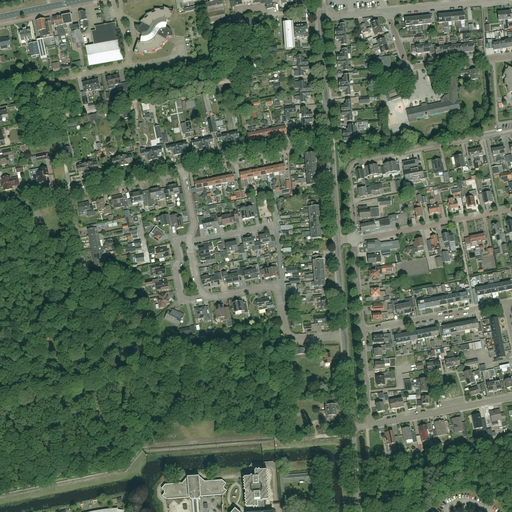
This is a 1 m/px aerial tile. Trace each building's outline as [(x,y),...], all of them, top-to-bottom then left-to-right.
[(209,0),(210,2),(205,3),(206,8),(206,12),(209,24),(215,23),(216,25),(226,23),(226,20),(222,0),(223,0),(209,0)] [(264,0),(266,3),(267,10),(274,8),(272,0),(264,0)] [(168,36),(172,37),(172,36),(172,35),(172,34),(172,33),(172,32),(171,32),(171,31),(170,30),(169,29),(168,29),(167,28),(166,28),(167,21),(169,22),(174,9),(173,9),(172,12),(169,11),(169,10),(164,8),(163,8),(164,8),(164,11),(160,11),(160,10),(154,10),(155,11),(155,13),(152,14),(151,13),(146,15),(148,17),(145,19),(144,18),(140,22),(141,23),(140,26),(135,26),(135,27),(135,28),(135,29),(135,30),(136,31),(136,32),(137,32),(137,33),(138,33),(139,34),(140,35),(141,35),(140,42),(138,41),(134,53),(134,54),(135,51),(138,52),(138,53),(144,55),(143,52),(147,52),(147,53),(153,53),(152,50),(155,49),(156,50),(161,48),(159,46),(162,43),(163,44),(167,40),(166,39),(167,36),(167,37),(168,36)] [(86,12),(85,12),(84,12),(83,12),(82,11),(80,12),(80,13),(79,13),(81,22),(83,21),(85,28),(89,27),(86,12)] [(503,30),(506,29),(504,12),(498,13),(499,21),(502,21),(503,30)] [(465,21),(467,21),(466,17),(464,17),(464,13),(457,14),(459,27),(461,26),(461,21),(465,21)] [(61,16),(65,35),(68,35),(66,25),(72,24),(70,14),(61,16)] [(62,45),(67,43),(65,35),(61,16),(53,18),(55,27),(57,27),(58,29),(57,29),(58,33),(57,33),(57,34),(58,34),(58,37),(60,37),(62,45)] [(39,35),(40,39),(53,37),(50,18),(36,21),(39,35)] [(255,31),(255,30),(252,18),(246,19),(249,33),(255,31)] [(413,31),(411,18),(405,19),(405,23),(401,23),(402,28),(406,28),(406,27),(410,26),(410,31),(413,31)] [(368,32),(380,27),(378,21),(370,24),(372,27),(367,29),(368,32)] [(86,47),(89,66),(123,60),(119,41),(115,23),(95,27),(95,31),(91,31),(94,45),(86,47)] [(284,24),(286,48),(294,47),(293,39),(308,37),(307,25),(292,26),(292,23),(284,24)] [(78,24),(75,24),(69,26),(71,32),(74,31),(78,49),(83,47),(78,24)] [(336,36),(346,35),(345,25),(340,25),(340,28),(338,28),(339,31),(335,31),(336,36)] [(380,27),(368,32),(369,34),(374,32),(375,36),(382,33),(380,27)] [(23,31),(19,32),(21,42),(25,41),(25,42),(27,42),(27,41),(32,39),(30,30),(26,31),(25,29),(23,30),(23,31)] [(494,48),(494,51),(501,50),(498,37),(498,34),(497,32),(495,33),(495,38),(496,43),(493,43),(492,42),(489,42),(489,41),(486,41),(487,44),(489,44),(490,49),(494,48)] [(498,37),(501,50),(507,49),(505,41),(502,42),(500,34),(498,34),(498,37)] [(346,35),(336,36),(336,40),(339,40),(340,42),(342,42),(342,45),(347,45),(346,35)] [(374,49),(375,49),(387,45),(385,39),(382,40),(380,37),(373,39),(372,37),(367,39),(368,41),(371,40),(373,43),(377,42),(378,45),(373,46),(374,49)] [(6,49),(5,46),(10,45),(9,39),(2,40),(2,39),(0,39),(0,46),(1,47),(2,50),(6,49)] [(417,54),(423,53),(422,40),(419,40),(420,46),(412,46),(412,52),(412,54),(413,54),(414,55),(416,55),(417,54)] [(425,40),(422,40),(423,53),(430,53),(429,49),(430,49),(432,48),(432,45),(432,44),(425,45),(425,40)] [(436,56),(443,55),(441,42),(439,42),(439,47),(435,48),(435,45),(432,45),(432,48),(435,48),(436,56)] [(36,43),(29,45),(31,57),(39,56),(36,43)] [(47,58),(44,44),(38,45),(41,60),(47,58)] [(389,51),(387,45),(375,49),(375,52),(380,50),(381,53),(379,54),(380,57),(387,54),(386,52),(389,51)] [(351,50),(347,50),(342,51),(342,54),(341,54),(341,56),(337,56),(338,61),(348,60),(347,55),(351,55),(351,50)] [(298,67),(308,66),(307,61),(304,61),(304,59),(302,59),(302,56),(294,57),(294,61),(297,61),(298,67)] [(394,67),(391,68),(389,57),(377,59),(378,73),(389,72),(390,76),(395,76),(394,67)] [(348,67),(348,60),(338,61),(338,66),(341,65),(342,68),(344,67),(344,71),(348,70),(348,69),(351,69),(351,67),(348,67)] [(59,63),(52,64),(53,73),(60,72),(59,63)] [(308,71),(308,66),(298,67),(298,71),(295,72),(295,77),(299,77),(304,76),(303,73),(305,73),(305,71),(308,71)] [(511,68),(508,67),(507,70),(505,70),(503,76),(506,76),(506,79),(504,79),(504,85),(507,84),(508,87),(506,88),(508,94),(511,92),(511,94),(511,95),(511,96),(511,68)] [(477,70),(471,70),(471,71),(467,71),(468,71),(468,73),(469,76),(471,75),(471,79),(472,79),(472,80),(478,79),(477,70)] [(445,95),(445,96),(441,100),(442,103),(427,106),(426,104),(422,105),(422,107),(407,111),(409,123),(418,121),(417,119),(424,117),(425,119),(430,118),(430,116),(460,109),(457,98),(455,78),(459,77),(458,74),(458,72),(446,73),(448,95),(445,95)] [(112,76),(114,86),(118,85),(118,87),(121,87),(121,84),(119,75),(112,76)] [(340,86),(350,85),(349,75),(344,76),(344,79),(342,79),(343,81),(339,82),(340,86)] [(114,86),(112,76),(106,78),(108,87),(109,89),(112,89),(111,86),(114,86)] [(90,81),(92,91),(100,89),(98,79),(90,81)] [(92,91),(90,81),(82,83),(84,93),(92,91)] [(295,89),(300,88),(300,92),(310,92),(310,87),(306,87),(306,85),(304,85),(304,82),(299,82),(299,83),(294,83),(295,89)] [(350,85),(340,86),(340,91),(343,91),(344,93),(346,93),(346,96),(350,96),(350,85)] [(310,92),(300,92),(300,97),(296,97),(294,97),(295,100),(296,100),(296,101),(301,100),(301,103),(305,102),(305,99),(307,99),(307,97),(310,97),(310,92)] [(188,101),(186,101),(187,108),(195,107),(193,100),(188,101)] [(342,112),(352,111),(351,101),(346,101),(346,104),(344,104),(345,107),(341,107),(342,112)] [(302,119),(312,118),(312,113),(308,113),(308,111),(306,111),(306,108),(301,109),(302,119)] [(352,111),(342,112),(342,117),(345,116),(345,119),(347,118),(348,122),(353,121),(352,111)] [(312,123),(312,118),(302,119),(303,129),(307,129),(307,125),(309,125),(309,123),(312,123)] [(264,119),(263,121),(266,123),(265,125),(265,126),(266,130),(267,137),(274,136),(272,129),(269,130),(267,121),(264,119)] [(272,127),(272,129),(274,136),(280,134),(278,125),(278,123),(275,124),(275,126),(272,127)] [(285,126),(284,124),(281,124),(278,125),(280,134),(287,133),(285,126)] [(265,139),(264,137),(267,137),(266,130),(265,126),(263,127),(263,129),(259,129),(260,131),(261,138),(261,139),(265,139)] [(344,137),(354,136),(353,126),(348,127),(348,130),(346,130),(347,132),(343,132),(344,137)] [(252,128),(253,133),(255,139),(261,138),(260,131),(259,129),(255,129),(255,127),(252,128)] [(225,146),(230,145),(228,135),(221,136),(221,132),(217,133),(219,141),(222,141),(222,143),(224,142),(225,146)] [(228,135),(230,145),(234,144),(234,140),(236,140),(235,138),(239,137),(238,133),(228,135)] [(354,136),(344,137),(344,142),(347,142),(347,144),(349,144),(350,147),(355,146),(354,136)] [(202,140),(204,150),(209,149),(208,146),(210,145),(210,143),(213,143),(212,138),(202,140)] [(204,150),(202,140),(192,142),(193,147),(196,146),(196,148),(199,148),(199,151),(204,150)] [(177,145),(179,155),(183,154),(183,151),(185,150),(184,149),(188,148),(187,143),(177,145)] [(157,146),(158,149),(151,151),(153,160),(158,159),(157,156),(159,156),(159,154),(162,153),(161,149),(160,145),(157,146)] [(179,155),(177,145),(166,147),(167,152),(171,151),(171,153),(173,153),(174,156),(179,155)] [(500,161),(498,148),(492,149),(493,156),(497,155),(498,161),(500,161)] [(12,155),(11,150),(3,152),(3,155),(0,156),(0,165),(9,163),(8,156),(12,155)] [(479,169),(478,163),(475,150),(469,151),(470,158),(474,157),(476,163),(474,164),(475,170),(479,169)] [(153,160),(151,151),(141,153),(142,157),(145,157),(145,158),(148,158),(148,161),(153,160)] [(463,155),(454,157),(457,169),(462,168),(463,171),(470,170),(468,162),(464,163),(463,155)] [(126,156),(121,157),(123,166),(128,165),(127,164),(133,162),(131,156),(126,157),(126,156)] [(123,166),(121,157),(116,158),(117,159),(111,160),(113,167),(118,166),(118,167),(123,166)] [(441,159),(432,161),(435,174),(444,172),(443,166),(442,166),(441,159)] [(87,164),(88,169),(89,174),(94,173),(93,171),(98,170),(96,160),(91,161),(91,163),(87,164)] [(421,180),(424,179),(428,178),(426,172),(423,173),(421,166),(418,166),(417,160),(403,163),(405,169),(404,169),(406,181),(414,180),(413,178),(420,177),(421,180)] [(390,163),(392,173),(395,173),(395,171),(397,171),(397,172),(401,171),(399,163),(396,164),(396,162),(390,163)] [(84,175),(89,174),(88,169),(87,164),(82,165),(82,163),(79,164),(80,167),(77,167),(78,174),(84,173),(84,175)] [(392,173),(390,163),(383,164),(384,166),(381,167),(382,174),(383,175),(385,174),(385,173),(388,173),(388,174),(392,173)] [(289,179),(289,171),(286,171),(284,164),(278,166),(279,173),(280,176),(283,175),(283,177),(285,176),(285,180),(289,179)] [(371,166),(372,167),(374,176),(377,176),(378,176),(380,176),(379,175),(382,174),(381,167),(381,166),(378,167),(377,164),(371,166)] [(374,176),(372,167),(371,166),(365,167),(366,169),(363,170),(363,169),(365,178),(367,177),(370,176),(370,177),(374,176)] [(502,173),(501,166),(492,168),(494,175),(502,173)] [(46,182),(45,176),(48,175),(47,167),(40,169),(40,173),(36,173),(37,175),(33,176),(34,181),(38,180),(39,184),(46,182)] [(273,174),(272,167),(265,168),(267,175),(270,175),(271,179),(274,178),(273,174)] [(365,178),(363,169),(356,171),(357,175),(358,180),(362,180),(363,183),(360,184),(360,187),(366,186),(365,178)] [(260,177),(259,170),(253,171),(254,178),(257,177),(258,180),(261,179),(260,177)] [(249,184),(246,172),(240,174),(241,181),(245,180),(246,187),(250,190),(251,188),(248,186),(249,184)] [(235,186),(233,175),(227,176),(228,185),(228,187),(235,186)] [(10,177),(2,178),(2,182),(1,182),(2,187),(3,187),(4,191),(12,189),(12,186),(19,185),(18,178),(10,180),(10,177)] [(222,186),(222,185),(220,178),(214,179),(216,188),(222,186)] [(216,188),(214,179),(207,180),(209,187),(209,189),(213,188),(213,191),(216,190),(216,188)] [(203,192),(201,181),(195,183),(196,189),(195,189),(196,193),(203,192)] [(184,201),(183,194),(180,195),(177,184),(172,185),(174,195),(177,194),(178,198),(180,198),(181,202),(184,201)] [(174,195),(172,185),(167,186),(168,193),(165,194),(166,199),(166,200),(172,199),(171,196),(174,195)] [(375,191),(379,190),(378,185),(370,186),(370,187),(358,189),(360,198),(367,196),(372,195),(370,188),(374,188),(375,191)] [(162,199),(166,199),(165,194),(161,195),(160,188),(155,189),(157,198),(162,197),(162,199)] [(492,203),(492,202),(493,202),(491,192),(487,193),(486,188),(482,189),(485,204),(490,203),(492,203)] [(157,198),(155,189),(149,190),(150,195),(146,196),(148,202),(149,207),(153,207),(152,205),(154,205),(153,199),(157,198)] [(148,202),(146,196),(143,197),(142,191),(136,193),(138,202),(144,201),(144,203),(148,202)] [(476,191),(470,193),(471,198),(467,198),(469,207),(475,206),(474,197),(477,196),(476,191)] [(138,202),(136,193),(130,194),(131,199),(128,200),(129,206),(132,205),(132,204),(138,202)] [(124,205),(128,204),(127,199),(123,199),(122,195),(112,197),(114,205),(123,203),(124,205)] [(434,198),(432,199),(435,214),(440,213),(438,205),(435,206),(434,198)] [(96,201),(98,211),(99,211),(99,212),(102,212),(102,210),(104,210),(105,215),(110,214),(109,206),(105,207),(103,199),(96,201)] [(457,208),(459,208),(457,202),(455,203),(454,199),(449,200),(449,203),(448,203),(450,210),(455,209),(457,209),(457,208)] [(78,204),(80,212),(87,211),(89,217),(94,216),(93,208),(93,209),(90,209),(89,202),(78,204)] [(304,213),(310,213),(320,212),(319,206),(317,207),(317,202),(309,203),(309,210),(304,211),(304,213)] [(252,207),(246,208),(248,219),(255,217),(254,212),(257,212),(257,213),(258,213),(256,204),(252,204),(252,207)] [(367,207),(359,207),(360,218),(380,217),(379,208),(370,209),(370,205),(367,206),(367,207)] [(237,211),(238,216),(241,215),(242,220),(248,219),(246,208),(241,209),(240,207),(236,207),(237,211)] [(238,219),(238,216),(237,211),(233,212),(233,214),(227,215),(229,225),(235,223),(235,221),(236,220),(235,219),(238,219)] [(211,219),(208,220),(210,229),(216,227),(214,221),(217,221),(216,214),(210,215),(211,219)] [(160,221),(161,225),(161,226),(171,224),(169,215),(159,217),(155,218),(156,222),(160,221)] [(172,225),(176,225),(176,229),(184,227),(182,217),(178,218),(177,215),(171,216),(172,225)] [(229,225),(227,215),(221,216),(221,215),(217,215),(219,223),(222,222),(222,223),(223,224),(223,226),(229,225)] [(389,219),(374,222),(376,229),(390,226),(390,222),(397,221),(396,215),(389,216),(389,219)] [(204,230),(210,229),(208,220),(205,220),(204,216),(198,217),(200,224),(203,224),(204,230)] [(376,230),(376,229),(374,222),(360,224),(362,233),(376,230)] [(501,234),(500,235),(498,224),(492,225),(494,236),(496,235),(498,241),(503,240),(501,234)] [(161,230),(156,226),(152,232),(155,234),(152,238),(159,243),(164,236),(159,232),(161,230)] [(99,235),(97,228),(88,230),(89,237),(98,235),(99,235)] [(264,235),(266,244),(268,244),(270,249),(276,247),(274,237),(270,238),(270,234),(264,235)] [(448,234),(442,235),(444,243),(445,243),(446,248),(449,248),(450,252),(456,251),(453,236),(449,237),(448,234)] [(100,241),(98,235),(89,237),(90,243),(97,241),(100,241)] [(266,244),(264,235),(259,236),(260,243),(257,244),(258,250),(264,249),(264,245),(266,244)] [(479,250),(478,241),(477,236),(473,237),(472,236),(471,235),(470,236),(470,237),(469,237),(470,240),(465,241),(464,241),(466,250),(471,249),(470,247),(474,246),(475,247),(476,250),(479,250)] [(431,240),(432,246),(433,250),(439,249),(438,244),(437,244),(437,241),(436,236),(431,237),(432,240),(431,240)] [(253,237),(247,239),(249,247),(251,247),(252,251),(258,250),(257,244),(254,244),(253,237)] [(244,251),(247,250),(247,248),(249,247),(247,239),(242,240),(244,247),(240,248),(242,254),(245,253),(244,251)] [(414,247),(407,248),(409,254),(425,251),(422,239),(418,239),(416,239),(417,240),(415,240),(416,244),(414,247)] [(366,242),(366,243),(367,249),(368,253),(381,251),(399,249),(398,241),(377,244),(377,241),(374,242),(366,242)] [(232,251),(231,243),(230,242),(226,242),(226,244),(225,244),(227,251),(224,252),(225,259),(228,259),(227,255),(230,254),(230,252),(232,251)] [(242,254),(240,248),(238,249),(236,242),(231,243),(232,251),(235,251),(235,254),(238,253),(239,255),(242,254)] [(203,245),(204,248),(199,249),(201,256),(209,254),(208,250),(213,250),(211,243),(203,245)] [(107,244),(105,248),(104,247),(99,248),(92,249),(93,256),(100,254),(99,250),(107,249),(109,246),(107,244)] [(158,259),(169,256),(168,254),(169,253),(169,251),(168,251),(167,251),(167,249),(156,251),(158,259)] [(93,256),(94,262),(101,260),(106,259),(107,258),(106,257),(103,257),(103,254),(100,254),(93,256)] [(202,262),(207,261),(207,264),(215,263),(214,257),(210,258),(209,254),(201,256),(200,256),(201,262),(202,261),(202,262)] [(305,267),(308,266),(314,266),(324,265),(323,260),(321,260),(320,256),(313,257),(313,264),(308,264),(308,265),(305,265),(305,267)] [(368,257),(369,264),(381,263),(381,256),(368,257)] [(366,267),(366,258),(357,259),(357,268),(366,267)] [(104,260),(101,260),(94,262),(96,268),(99,268),(100,269),(107,268),(105,260),(104,260)] [(272,268),(269,269),(270,278),(276,277),(275,273),(279,272),(277,263),(272,265),(272,268)] [(159,265),(151,266),(152,271),(153,277),(152,277),(159,276),(162,276),(161,274),(166,273),(164,267),(160,268),(159,265)] [(252,269),(249,269),(251,280),(257,278),(256,272),(259,272),(259,273),(258,265),(252,266),(252,269)] [(265,279),(270,278),(269,269),(266,270),(265,266),(259,267),(261,276),(264,275),(265,279)] [(370,275),(370,276),(370,277),(370,278),(370,279),(372,279),(373,279),(373,280),(373,281),(376,281),(377,280),(376,279),(377,279),(377,278),(379,278),(378,275),(382,274),(382,272),(393,271),(392,266),(382,267),(382,268),(381,268),(381,267),(378,268),(378,271),(375,271),(375,270),(372,271),(370,271),(370,275)] [(246,281),(251,280),(249,269),(246,270),(246,267),(239,269),(240,270),(241,275),(244,275),(246,281)] [(237,276),(241,275),(240,270),(230,271),(231,274),(233,283),(239,282),(237,276)] [(227,285),(233,283),(231,274),(227,274),(227,271),(222,272),(224,283),(227,282),(227,285)] [(215,277),(212,277),(214,287),(220,286),(219,280),(222,279),(222,280),(221,273),(215,274),(215,277)] [(201,277),(202,284),(203,285),(208,284),(208,288),(214,287),(212,277),(209,278),(209,275),(201,277)] [(496,281),(498,280),(497,277),(494,277),(494,281),(493,281),(494,285),(490,286),(492,294),(499,293),(497,284),(496,281)] [(499,293),(505,291),(504,283),(500,284),(499,280),(498,280),(496,281),(497,284),(499,293)] [(160,282),(156,283),(157,291),(169,289),(167,282),(160,283),(160,282)] [(325,282),(315,282),(312,283),(312,287),(315,287),(315,288),(316,288),(316,291),(322,290),(322,287),(325,287),(325,282)] [(290,286),(286,286),(287,295),(288,302),(296,301),(296,295),(291,296),(290,286)] [(459,290),(460,290),(460,286),(456,287),(457,290),(456,291),(456,294),(452,295),(454,303),(461,302),(459,290)] [(492,294),(490,286),(483,287),(485,295),(492,294)] [(478,297),(485,295),(483,287),(476,289),(478,297)] [(372,297),(372,298),(374,300),(375,299),(377,298),(377,297),(380,297),(386,296),(386,292),(379,292),(379,289),(371,289),(372,294),(371,294),(371,296),(372,296),(372,297)] [(446,292),(446,289),(442,289),(443,293),(445,293),(445,297),(447,305),(454,303),(452,295),(448,296),(448,292),(446,292)] [(466,293),(463,293),(462,290),(460,290),(459,290),(461,302),(468,301),(468,300),(471,299),(469,289),(466,290),(466,293)] [(168,297),(167,297),(166,297),(166,294),(159,295),(160,299),(157,299),(159,308),(166,307),(166,304),(169,304),(169,300),(168,297)] [(322,299),(322,297),(322,296),(314,296),(314,299),(317,299),(318,309),(319,309),(319,311),(327,310),(327,306),(327,303),(326,299),(324,299),(324,298),(323,298),(323,299),(322,299)] [(428,300),(424,301),(426,309),(433,308),(431,299),(431,297),(427,297),(428,300)] [(445,297),(438,298),(440,306),(447,305),(445,297)] [(261,298),(256,299),(259,311),(267,309),(268,314),(274,313),(273,308),(272,300),(268,300),(268,298),(261,300),(261,298)] [(410,308),(413,307),(414,307),(412,298),(406,300),(407,304),(402,304),(404,315),(411,313),(410,308)] [(419,310),(426,309),(424,301),(424,298),(420,299),(420,301),(417,302),(419,310)] [(433,308),(440,306),(438,298),(431,299),(433,308)] [(397,310),(398,316),(404,315),(402,304),(398,305),(397,300),(392,301),(393,311),(397,310)] [(234,312),(244,310),(245,313),(248,313),(247,305),(243,305),(242,301),(237,302),(236,302),(232,303),(234,312)] [(216,315),(217,318),(222,317),(223,320),(226,320),(230,319),(228,308),(223,309),(223,305),(215,307),(215,310),(214,313),(216,315)] [(195,309),(197,319),(204,317),(205,320),(207,319),(208,321),(211,320),(209,312),(206,313),(205,307),(195,309)] [(171,313),(168,312),(165,319),(172,322),(173,320),(179,323),(179,324),(180,324),(181,320),(182,320),(183,319),(182,318),(184,315),(179,312),(178,314),(172,311),(172,310),(171,313)] [(325,316),(314,317),(315,324),(326,323),(325,316)] [(491,325),(499,324),(498,317),(489,319),(491,325)] [(482,331),(481,324),(478,324),(477,320),(470,321),(472,329),(478,328),(479,332),(482,331)] [(464,331),(472,329),(470,321),(463,323),(464,331)] [(464,331),(463,323),(456,324),(458,332),(464,331)] [(451,333),(458,332),(456,324),(449,325),(451,333)] [(500,330),(499,324),(491,325),(492,332),(500,330)] [(451,333),(449,325),(442,327),(444,335),(451,333)] [(430,329),(432,337),(439,336),(437,327),(430,329)] [(432,337),(430,329),(423,330),(425,338),(432,337)] [(425,338),(423,330),(416,332),(418,340),(425,338)] [(502,337),(500,330),(492,332),(493,339),(502,337)] [(418,340),(416,332),(409,333),(411,341),(418,340)] [(411,341),(409,333),(402,334),(404,343),(411,341)] [(404,343),(402,334),(395,336),(397,344),(404,343)] [(384,337),(384,335),(373,336),(374,340),(373,340),(373,343),(374,343),(374,344),(384,343),(384,340),(388,340),(388,336),(384,337)] [(503,343),(502,337),(493,339),(495,345),(503,343)] [(504,350),(503,343),(495,345),(496,352),(504,350)] [(383,358),(383,355),(382,351),(386,351),(386,345),(380,346),(381,349),(374,349),(375,356),(375,358),(383,358)] [(506,357),(504,350),(496,352),(497,358),(498,358),(502,357),(506,357)] [(460,365),(458,357),(458,354),(454,355),(453,352),(450,353),(453,367),(460,365)] [(453,367),(450,353),(447,353),(448,360),(445,360),(447,368),(453,367)] [(330,354),(319,354),(319,358),(324,358),(324,364),(331,363),(330,354)] [(396,358),(383,359),(383,362),(375,363),(376,369),(385,369),(385,364),(390,364),(390,367),(395,367),(396,358)] [(435,370),(432,359),(432,360),(429,360),(430,363),(427,364),(426,364),(428,372),(435,370)] [(432,359),(435,370),(441,369),(440,361),(439,361),(436,362),(435,359),(432,359)] [(511,372),(510,364),(500,366),(501,369),(507,368),(508,373),(511,372)] [(480,374),(479,372),(479,370),(471,373),(470,370),(463,372),(465,379),(474,376),(480,374)] [(395,372),(383,373),(383,377),(377,377),(377,382),(377,385),(377,384),(377,385),(385,385),(384,379),(391,378),(391,376),(395,375),(395,372)] [(474,376),(465,379),(468,385),(471,384),(471,387),(477,385),(474,376)] [(492,377),(489,377),(490,383),(487,383),(489,392),(495,391),(493,382),(492,377)] [(493,382),(495,391),(502,389),(500,381),(493,382)] [(478,387),(469,390),(472,397),(480,394),(478,387)] [(418,406),(422,406),(423,406),(423,404),(429,403),(429,397),(426,397),(422,397),(422,401),(418,401),(418,406)] [(385,410),(384,406),(383,403),(385,402),(384,398),(378,400),(379,403),(376,404),(378,412),(385,410)] [(396,399),(398,408),(404,407),(402,398),(396,399)] [(398,408),(396,399),(390,401),(391,409),(398,408)] [(326,410),(336,410),(335,404),(331,405),(331,402),(326,403),(326,405),(325,405),(326,410)] [(336,410),(326,410),(326,416),(327,416),(327,418),(332,418),(332,416),(336,415),(336,410)] [(492,422),(501,420),(502,422),(502,421),(502,422),(504,421),(504,424),(503,424),(504,427),(507,426),(504,413),(501,414),(500,410),(490,412),(492,422)] [(489,434),(488,431),(486,423),(482,424),(480,414),(472,415),(475,429),(483,427),(485,435),(489,434)] [(469,436),(466,426),(463,426),(461,417),(451,419),(452,425),(454,425),(455,433),(464,431),(465,437),(469,436)] [(432,430),(434,437),(446,434),(444,421),(435,423),(436,430),(432,430)] [(432,430),(431,423),(427,424),(427,425),(418,427),(421,441),(429,440),(427,431),(432,430)] [(417,442),(415,432),(411,432),(410,427),(402,429),(404,441),(412,439),(413,443),(417,442)] [(394,456),(403,454),(402,450),(401,444),(400,444),(398,436),(394,437),(393,431),(385,432),(388,445),(395,443),(396,445),(395,445),(396,451),(393,452),(394,456)] [(231,511),(198,511),(198,500),(200,496),(223,495),(227,490),(224,488),(224,486),(226,483),(222,480),(205,481),(199,476),(187,477),(182,483),(165,484),(161,488),(164,490),(164,493),(162,495),(166,499),(188,497),(192,500),(192,511),(273,511),(271,511),(266,511),(265,500),(268,500),(269,498),(268,497),(269,495),(268,494),(269,492),(268,491),(269,490),(267,488),(269,487),(267,486),(267,483),(268,482),(267,480),(268,479),(266,478),(268,476),(266,475),(267,474),(266,472),(267,471),(265,469),(264,469),(260,470),(258,469),(257,470),(256,469),(254,471),(255,476),(252,476),(251,475),(249,476),(244,477),(243,478),(244,480),(243,481),(244,482),(243,484),(244,485),(243,487),(245,488),(243,489),(245,491),(245,493),(244,495),(245,496),(244,497),(245,499),(244,500),(246,501),(244,503),(246,504),(245,505),(246,507),(252,506),(253,508),(255,506),(257,509),(257,511),(238,511),(235,508),(231,511)]
